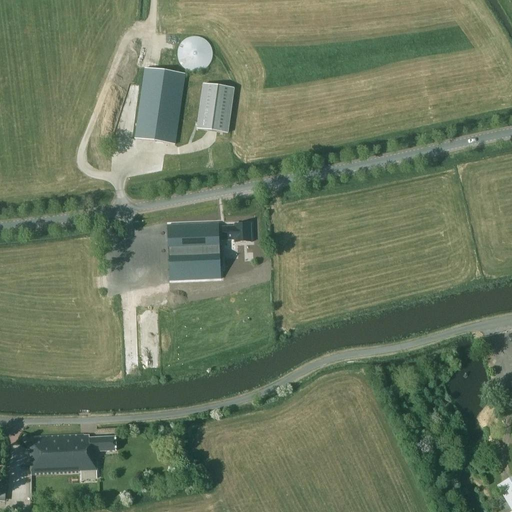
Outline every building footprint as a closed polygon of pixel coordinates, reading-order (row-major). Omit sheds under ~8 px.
[(180,45),(190,73),(218,62),(207,34),(180,45)] [(135,139),(174,145),(184,75),(145,69),(135,139)] [(233,89),(203,85),(196,129),(227,134),(233,89)] [(219,224),(167,226),(169,281),(221,279),(220,241),(219,228),(219,224)] [(234,227),(219,228),(220,241),(234,241),(234,244),(251,243),(250,224),(234,225),(234,227)] [(125,288),(137,288),(136,273),(124,273),(125,288)] [(159,346),(158,336),(146,337),(147,346),(159,346)] [(141,349),(141,337),(130,337),(131,350),(141,349)] [(81,472),(97,472),(97,471),(98,471),(97,453),(117,452),(116,437),(89,438),(89,435),(84,436),(84,435),(31,437),(31,442),(30,442),(30,472),(31,472),(32,476),(80,474),(80,472),(81,472)] [(0,500),(9,501),(12,478),(0,476),(0,500)] [(511,511),(511,477),(497,486),(511,511)]
